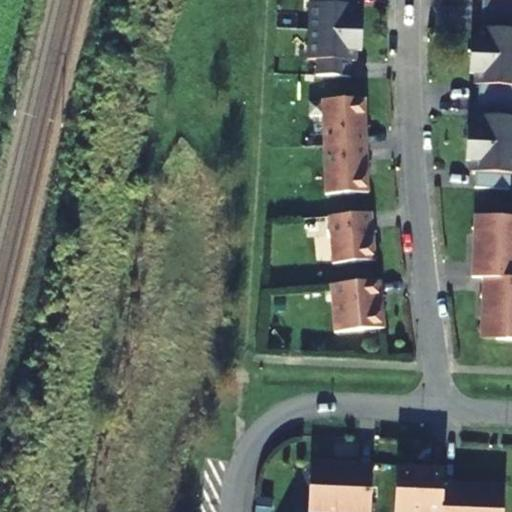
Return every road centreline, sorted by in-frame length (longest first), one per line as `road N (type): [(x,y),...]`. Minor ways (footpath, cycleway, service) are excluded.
road 1 (residential): [(442,411),(412,180),(407,0)]
road 2 (residential): [(442,411),(306,405),(270,420),(242,453),(231,511)]
